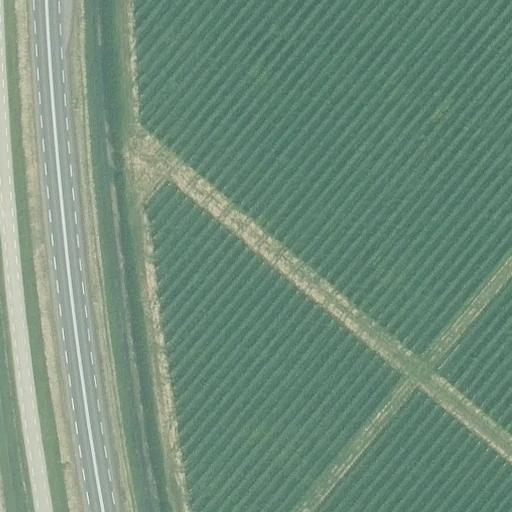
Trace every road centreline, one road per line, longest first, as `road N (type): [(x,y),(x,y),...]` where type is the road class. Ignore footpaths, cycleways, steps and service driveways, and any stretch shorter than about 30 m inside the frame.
road 1 (primary): [(101,511),(63,245),(45,0)]
road 2 (unclassified): [(46,511),(0,109)]
